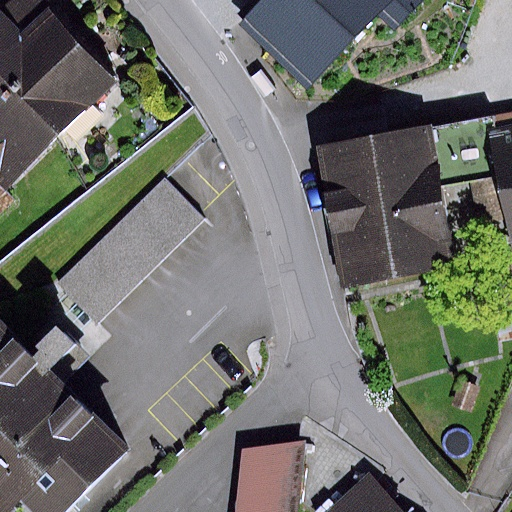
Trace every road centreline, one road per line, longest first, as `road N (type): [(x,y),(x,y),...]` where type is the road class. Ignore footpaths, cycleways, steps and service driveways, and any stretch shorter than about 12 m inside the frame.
road 1 (residential): [(330,370),(270,155),(162,0)]
road 2 (residential): [(330,370),(270,405),(149,511)]
road 3 (residential): [(445,511),(330,370)]
